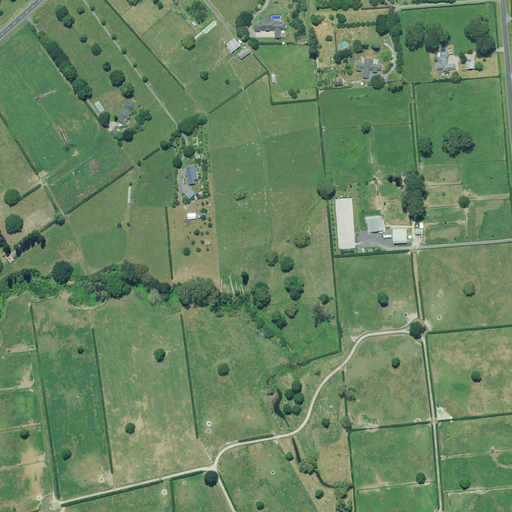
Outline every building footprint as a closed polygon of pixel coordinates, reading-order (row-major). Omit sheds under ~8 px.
[(271,16),(265,16),(265,22),(261,22),(261,24),(256,23),(256,32),(261,32),(261,30),(265,30),(265,31),(271,31),(271,30),(275,30),(275,38),(281,38),(281,30),(286,30),(286,24),(277,24),(277,22),(271,22),(271,16)] [(241,46),(235,39),(227,45),(233,52),(241,46)] [(251,53),(248,48),(239,55),(242,59),(251,53)] [(442,57),(439,57),(440,64),(437,64),(437,70),(443,69),(444,71),(456,70),(455,64),(448,64),(447,58),(448,58),(448,52),(441,53),(442,57)] [(374,56),(366,55),(366,58),(365,63),(357,63),(356,71),(364,71),(363,78),(369,78),(369,70),(373,70),(373,72),(378,73),(378,71),(381,71),(382,65),(373,65),(374,56)] [(134,101),(124,105),(125,108),(117,111),(121,123),(122,123),(124,128),(133,125),(130,115),(132,114),(131,112),(133,111),(133,109),(136,108),(134,101)] [(119,135),(115,129),(110,133),(114,139),(119,135)] [(191,170),(191,169),(187,170),(188,178),(190,178),(191,181),(198,180),(196,169),(191,170)] [(195,195),(191,190),(186,195),(190,200),(195,195)] [(383,231),(381,218),(368,220),(369,233),(383,231)] [(10,253),(5,256),(11,264),(16,261),(10,253)]
